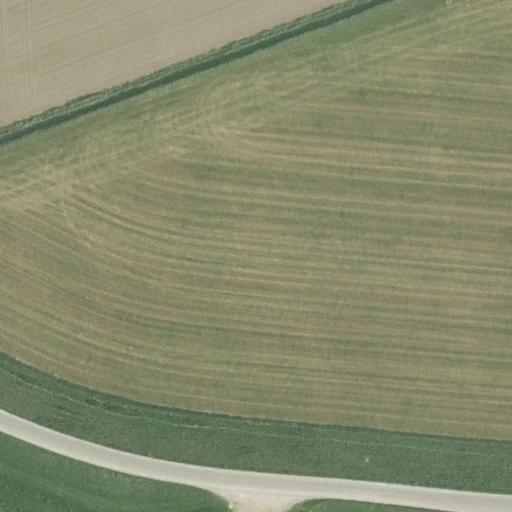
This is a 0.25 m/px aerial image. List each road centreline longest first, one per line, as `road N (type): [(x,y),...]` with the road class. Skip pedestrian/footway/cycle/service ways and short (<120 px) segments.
road 1 (unclassified): [(0,422),(37,440),(174,477),(511,511)]
road 2 (track): [(0,469),(139,511)]
